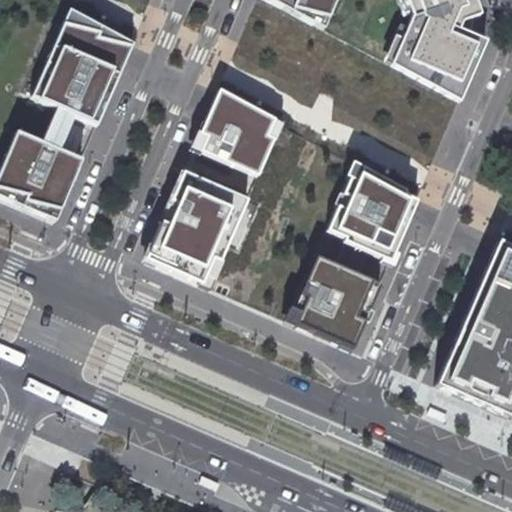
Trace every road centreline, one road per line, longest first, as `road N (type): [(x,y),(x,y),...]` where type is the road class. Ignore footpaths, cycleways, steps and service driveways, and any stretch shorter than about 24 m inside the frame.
road 1 (residential): [(364,417),(511,68)]
road 2 (primary): [(39,378),(327,511)]
road 3 (primary): [(364,417),(77,294)]
road 4 (residential): [(167,46),(81,236),(92,257)]
road 5 (residential): [(92,257),(114,251),(195,62)]
road 6 (primary): [(511,481),(364,417)]
